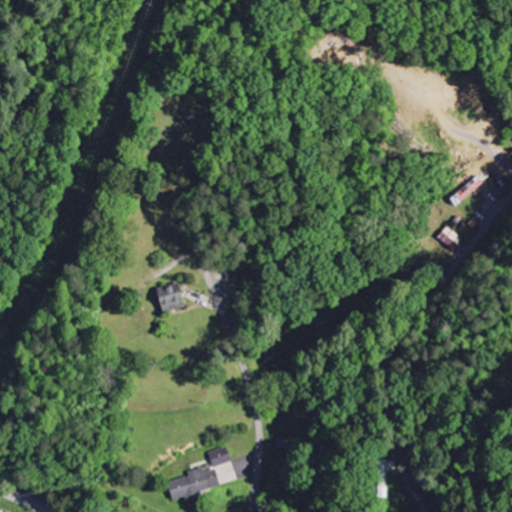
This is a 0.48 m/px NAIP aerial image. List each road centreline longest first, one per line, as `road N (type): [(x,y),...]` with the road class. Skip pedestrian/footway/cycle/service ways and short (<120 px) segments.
road 1 (residential): [(300,511),(308,484),(394,337),(447,258),(511,192)]
road 2 (residential): [(252,511),(257,408),(213,289)]
